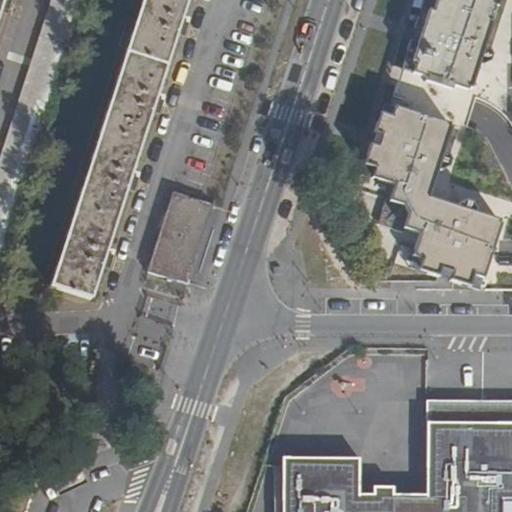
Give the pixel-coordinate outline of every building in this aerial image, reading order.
[(0,251),(80,0),(53,0),(0,164),(0,251)] [(0,0),(0,11),(5,14),(9,0),(0,0)] [(143,0),(51,286),(89,298),(99,265),(106,267),(112,248),(105,246),(125,186),(131,188),(136,172),(130,170),(150,109),(156,111),(161,93),(156,91),(175,31),(181,33),(186,16),(180,14),(184,0),(143,0)] [(423,0),(405,58),(417,62),(414,72),(426,76),(424,81),(450,90),(452,85),(466,90),(467,88),(469,88),(477,64),(481,66),(489,63),(492,55),(486,49),(482,48),(497,0),(423,0)] [(417,62),(405,58),(402,69),(414,72),(417,62)] [(383,104),(380,114),(390,118),(394,108),(383,104)] [(419,233),(411,256),(421,259),(418,269),(468,286),(472,276),(480,279),(499,225),(496,221),(474,215),(475,210),(473,204),(467,202),(459,206),(458,209),(427,199),(437,169),(442,170),(448,167),(450,161),(446,154),(442,152),(451,129),(447,128),(448,126),(394,108),(390,118),(380,114),(363,165),(374,168),(371,177),(394,185),(389,201),(385,200),(377,225),(402,233),(404,229),(419,233)] [(360,173),(371,177),(374,168),(363,165),(360,173)] [(187,285),(212,206),(172,193),(146,273),(166,279),(187,285)] [(216,207),(212,206),(187,285),(166,279),(163,286),(187,294),(216,207)] [(421,259),(411,256),(408,265),(418,269),(421,259)] [(477,289),(480,279),(472,276),(468,286),(477,289)] [(501,511),(502,498),(511,498),(511,425),(426,424),(425,497),(391,496),(392,489),(374,489),(374,496),(357,496),(357,460),(282,459),(281,511),(501,511)]
